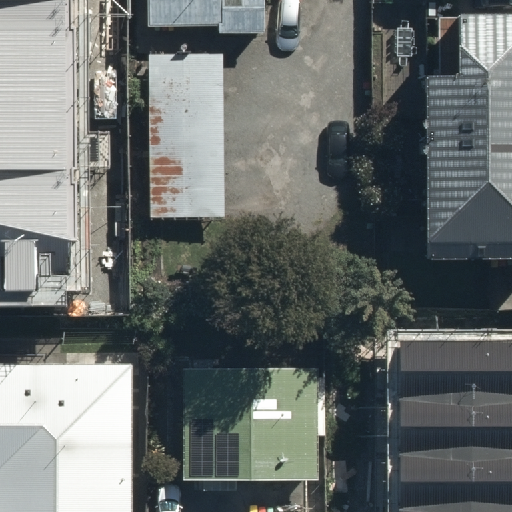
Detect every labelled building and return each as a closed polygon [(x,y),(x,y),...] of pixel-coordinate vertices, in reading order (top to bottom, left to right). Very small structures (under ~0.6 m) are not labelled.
[(75,0),(0,0),(0,304),(64,305),(64,287),(77,287),(75,0)] [(156,0),(157,24),(268,22),(267,0),(156,0)] [(511,239),(511,17),(466,18),(466,72),(436,72),(437,240),(511,239)] [(226,56),(151,57),(152,215),(226,215),(226,56)] [(511,511),(511,344),(400,344),(400,511),(511,511)] [(0,511),(137,511),(137,361),(0,361),(0,511)] [(326,370),(188,370),(189,473),(326,472),(326,370)]
